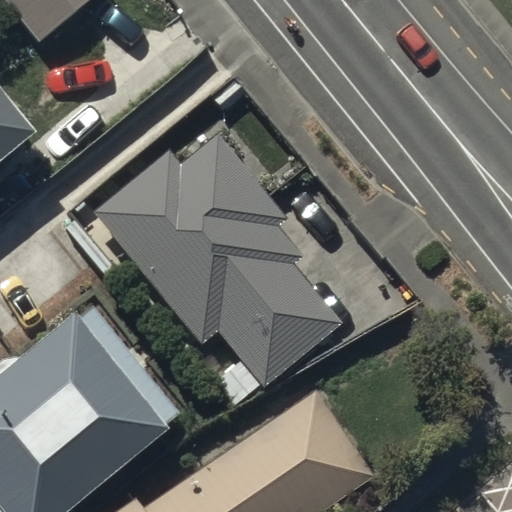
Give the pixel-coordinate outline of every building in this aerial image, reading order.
[(0,0),(0,2),(37,46),(91,0),(0,0)] [(0,105),(0,154),(24,135),(0,105)] [(165,154),(89,216),(196,347),(212,334),(258,391),(337,326),(288,267),(297,259),(272,229),(281,222),(212,137),(176,167),(165,154)] [(0,511),(58,511),(173,421),(83,309),(0,375),(0,511)] [(325,511),(371,482),(314,395),(137,511),(133,505),(122,511),(325,511)]
